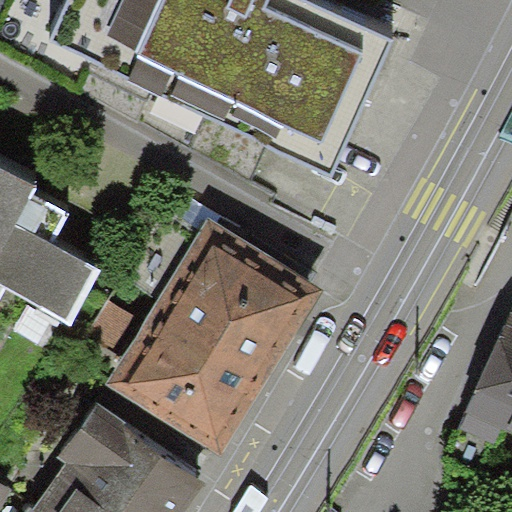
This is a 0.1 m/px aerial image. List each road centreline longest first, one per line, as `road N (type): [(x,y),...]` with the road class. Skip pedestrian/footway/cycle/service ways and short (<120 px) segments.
road 1 (secondary): [(263,511),(511,89)]
road 2 (residential): [(396,511),(511,256)]
